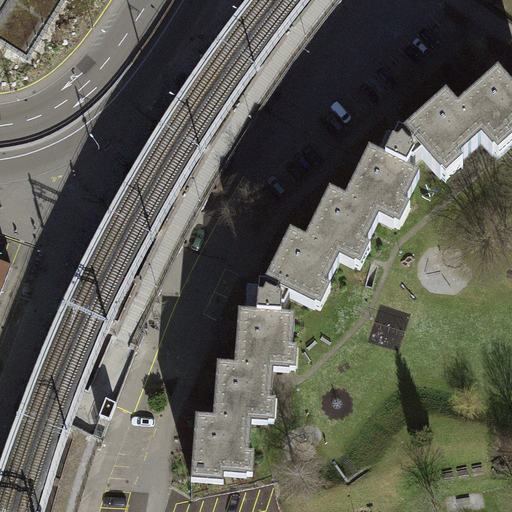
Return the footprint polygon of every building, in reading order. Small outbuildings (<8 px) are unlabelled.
[(0,0),(0,45),(28,62),(66,0),(0,0)] [(321,0),(253,0),(307,41),(333,8),(321,0)] [(241,3),(217,34),(279,80),(303,47),(241,3)] [(210,44),(186,77),(252,119),(274,86),(210,44)] [(290,235),(265,285),(248,285),(246,313),(238,313),(235,365),(217,365),(214,419),(196,418),(191,483),(224,485),(224,477),(244,478),(245,454),(250,455),(252,426),(265,426),(267,405),(271,403),(274,373),(287,374),(288,351),(293,351),(295,317),(282,316),(282,309),(285,309),(289,299),(312,310),(323,289),(326,290),(340,263),(352,269),(362,248),(366,250),(379,223),(391,229),(401,207),(405,209),(420,180),(408,173),(411,167),(414,168),(422,160),(438,179),(456,164),(459,167),(482,146),(491,157),(509,141),(511,143),(511,141),(511,94),(498,79),(458,114),(446,102),(404,139),(389,131),(376,156),(369,154),(346,202),(330,195),(306,243),(290,235)] [(181,85),(159,119),(227,161),(248,127),(181,85)] [(153,128),(131,163),(202,203),(223,168),(153,128)] [(199,209),(127,172),(105,207),(179,246),(199,209)] [(155,296),(78,262),(60,298),(137,333),(155,296)] [(0,300),(12,270),(0,265),(0,300)] [(120,384),(133,354),(54,316),(69,341),(64,358),(120,384)] [(20,397),(101,437),(112,406),(107,403),(31,367),(20,397)] [(0,452),(0,462),(81,488),(93,449),(10,422),(0,452)] [(0,511),(74,511),(80,495),(0,472),(0,511)]
